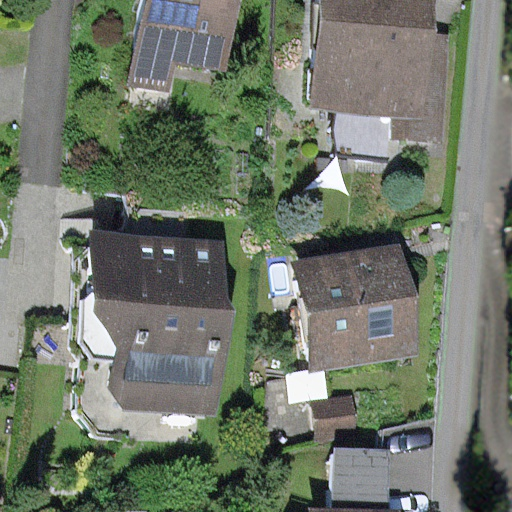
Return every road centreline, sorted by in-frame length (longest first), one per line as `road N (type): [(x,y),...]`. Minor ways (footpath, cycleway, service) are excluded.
road 1 (residential): [(450,511),(489,0)]
road 2 (residential): [(52,0),(20,276)]
